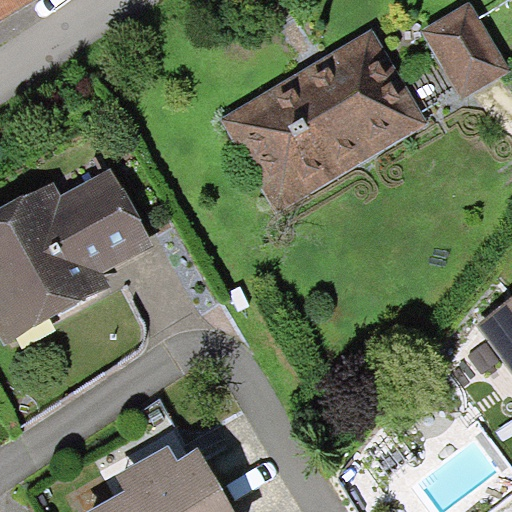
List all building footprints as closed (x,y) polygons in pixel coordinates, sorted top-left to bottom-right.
[(0,0),(0,23),(38,0),(0,0)] [(471,5),(422,34),(462,101),(511,72),(471,5)] [(374,31),(224,121),(280,215),(431,125),(374,31)] [(55,185),(0,214),(0,338),(6,349),(113,291),(105,277),(155,250),(112,171),(62,198),(55,185)] [(511,302),(478,328),(511,373),(511,302)] [(230,511),(198,454),(178,465),(169,450),(116,480),(125,497),(97,511),(230,511)]
